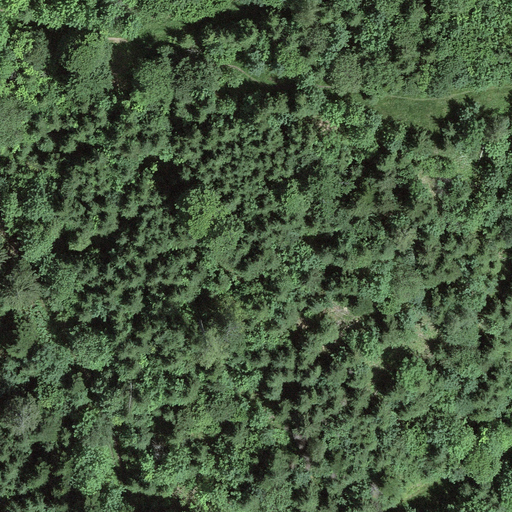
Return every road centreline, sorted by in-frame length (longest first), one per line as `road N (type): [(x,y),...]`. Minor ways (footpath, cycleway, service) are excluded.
road 1 (track): [(0,173),(136,511)]
road 2 (track): [(327,0),(145,36),(0,7)]
road 3 (track): [(398,511),(511,452)]
